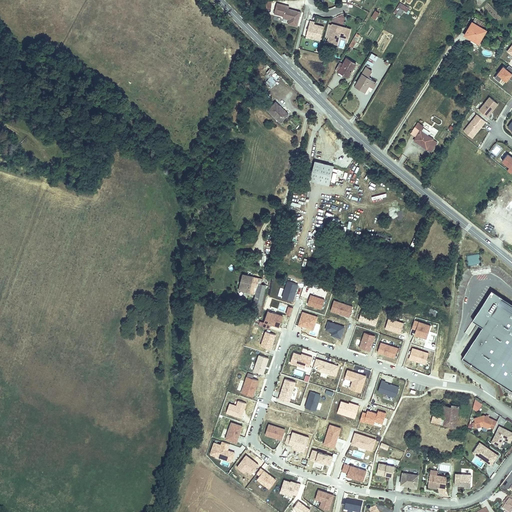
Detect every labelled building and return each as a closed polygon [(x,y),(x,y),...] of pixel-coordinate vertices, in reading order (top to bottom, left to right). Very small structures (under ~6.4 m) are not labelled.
[(287,6),(278,4),(275,14),(284,16),(283,18),(290,20),(288,24),(297,26),(301,12),(286,8),(287,6)] [(377,10),(372,18),(375,20),(380,12),(377,10)] [(320,41),(324,28),(314,25),(315,23),(310,22),(306,35),(310,36),(309,38),(320,41)] [(465,33),(472,38),(478,43),(487,32),(474,22),(465,33)] [(348,40),(351,30),(343,28),(343,29),(340,29),(340,27),(333,25),(329,39),(338,42),(340,37),(348,40)] [(357,42),(354,40),(349,48),(353,49),(357,42)] [(372,53),(367,63),(372,66),(378,56),(372,53)] [(341,63),(336,71),(348,78),(356,66),(347,60),(344,65),(341,63)] [(508,81),(511,76),(511,71),(506,67),(504,70),(501,68),(492,79),(497,83),(500,79),(504,82),(506,79),(508,81)] [(367,69),(355,87),(364,93),(368,86),(373,89),(376,84),(368,79),(372,73),(367,69)] [(270,74),(265,80),(271,85),(276,79),(270,74)] [(485,120),(496,107),(488,100),(477,113),(485,120)] [(274,101),(266,109),(280,121),(288,113),(274,101)] [(471,141),(484,124),(475,118),(462,134),(471,141)] [(422,130),(415,141),(429,149),(435,138),(422,130)] [(511,164),(511,160),(506,156),(501,163),(508,169),(506,172),(510,176),(511,173),(511,168),(510,167),(511,164)] [(314,160),(310,177),(328,181),(332,165),(314,160)] [(467,265),(480,264),(479,255),(466,255),(467,265)] [(243,274),(237,298),(244,300),(248,286),(256,288),(251,307),(258,308),(265,279),(243,274)] [(463,358),(511,388),(511,303),(492,290),(473,319),(484,326),(463,358)] [(324,298),(309,294),(306,303),(321,308),(324,298)] [(352,304),(332,298),(329,310),(348,315),(352,304)] [(279,328),(284,316),(268,310),(264,320),(262,320),(260,325),(270,328),(271,325),(279,328)] [(377,324),(379,314),(366,311),(366,313),(361,312),(359,318),(364,319),(363,321),(377,324)] [(427,338),(431,325),(414,320),(411,328),(416,330),(414,334),(427,338)] [(472,323),(477,326),(476,329),(479,330),(482,325),(474,320),(472,323)] [(397,346),(380,340),(376,351),(394,356),(397,346)] [(412,346),(408,357),(425,362),(428,351),(412,346)] [(305,363),(309,365),(312,357),(293,351),(290,361),(305,366),(305,363)] [(263,374),(268,358),(258,355),(253,371),(263,374)] [(360,391),(366,374),(346,368),(344,377),(351,379),(349,387),(360,391)] [(445,374),(445,378),(449,378),(448,381),(456,382),(456,374),(445,374)] [(240,391),(253,395),(258,379),(246,375),(240,391)] [(285,378),(279,399),(290,402),(296,382),(285,378)] [(309,391),(304,407),(315,410),(320,395),(309,391)] [(471,407),(478,411),(482,403),(476,399),(471,407)] [(241,417),(246,403),(237,400),(236,404),(229,402),(225,412),(241,417)] [(354,417),(358,406),(340,401),(336,412),(354,417)] [(445,418),(438,417),(433,416),(432,421),(453,425),(458,405),(449,403),(448,407),(445,418)] [(441,405),(438,417),(445,418),(448,407),(441,405)] [(383,423),(387,412),(378,409),(377,412),(368,409),(367,412),(362,411),(360,419),(374,424),(375,420),(383,423)] [(496,419),(487,415),(486,416),(485,416),(485,415),(483,413),(472,417),(476,426),(482,424),(487,426),(489,425),(493,427),(496,419)] [(242,425),(231,421),(225,438),(236,442),(242,425)] [(285,428),(268,423),(264,434),(282,439),(285,428)] [(509,439),(511,433),(511,430),(498,424),(491,440),(499,444),(503,436),(509,439)] [(350,443),(372,450),(376,438),(354,431),(350,443)] [(221,443),(213,441),(211,448),(206,446),(204,453),(232,461),(235,451),(228,449),(230,443),(221,440),(221,443)] [(492,460),(497,453),(479,441),(474,449),(482,453),(481,456),(489,461),(492,460)] [(310,458),(330,463),(331,460),(336,461),(338,454),(333,453),(333,455),(312,450),(310,458)] [(259,463),(246,454),(237,466),(244,472),(246,469),(251,473),(259,463)] [(392,475),(394,465),(378,462),(377,471),(385,472),(384,474),(392,475)] [(262,468),(255,477),(270,487),(276,478),(262,468)] [(417,486),(419,475),(403,473),(401,484),(411,486),(417,486)] [(471,485),(471,473),(455,473),(455,485),(464,485),(471,485)] [(446,487),(447,477),(430,475),(429,485),(438,486),(446,487)] [(294,493),(298,494),(301,484),(284,479),(280,491),(284,493),(283,496),(292,499),(294,493)] [(318,505),(329,509),(334,494),(317,488),(314,498),(320,500),(318,505)] [(356,511),(360,511),(363,502),(347,498),(345,510),(356,511)] [(511,511),(511,501),(506,498),(504,502),(505,502),(502,507),(502,508),(505,510),(508,511),(511,511)]
